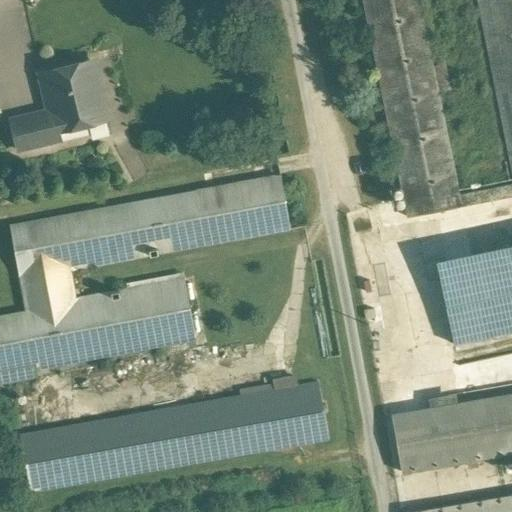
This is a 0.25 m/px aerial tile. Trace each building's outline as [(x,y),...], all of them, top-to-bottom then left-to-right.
[(363,0),(392,142),(445,131),(437,91),(432,64),(418,0),(363,0)] [(511,0),(477,0),(511,169),(511,0)] [(74,64),(40,72),(49,109),(37,112),(45,142),(58,139),(56,130),(88,122),(86,114),(106,109),(94,61),(75,66),(74,64)] [(432,64),(437,91),(450,88),(445,61),(432,64)] [(37,112),(10,118),(18,149),(45,142),(37,112)] [(458,195),(445,131),(392,142),(408,217),(461,206),(458,195)] [(280,176),(26,223),(32,254),(35,270),(68,264),(69,269),(290,229),(280,176)] [(511,196),(511,184),(458,195),(461,206),(511,196)] [(26,223),(11,226),(17,257),(32,254),(26,223)] [(511,249),(437,265),(454,343),(511,330),(511,249)] [(68,264),(35,270),(32,254),(17,257),(27,312),(76,303),(75,298),(69,269),(68,264)] [(184,277),(75,298),(76,303),(27,312),(0,317),(0,366),(35,360),(36,365),(195,335),(184,277)] [(0,378),(37,371),(36,365),(35,360),(0,366),(0,378)] [(275,389),(20,434),(30,491),(328,438),(318,381),(295,385),(293,376),(273,379),(275,389)] [(511,393),(392,414),(402,471),(504,453),(511,452),(511,393)] [(511,511),(511,495),(416,511),(511,511)]
